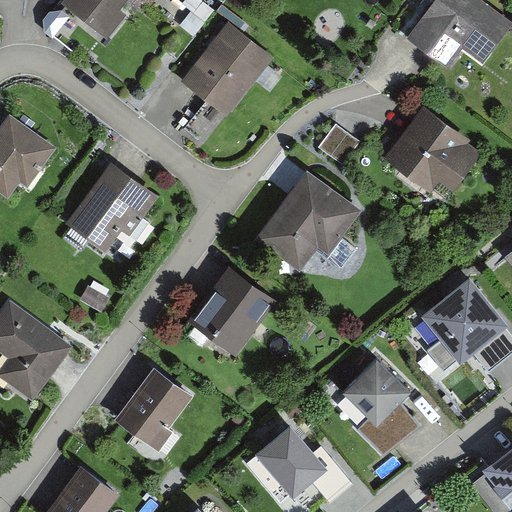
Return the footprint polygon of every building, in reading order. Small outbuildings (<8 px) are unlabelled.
[(67,0),(60,10),(103,42),(119,19),(115,16),(126,0),(67,0)] [(403,43),(445,73),(459,53),(479,68),(509,27),(471,0),(434,0),(419,22),(403,43)] [(223,120),(266,64),(224,31),(181,87),(223,120)] [(387,167),(436,202),(473,151),(423,116),(387,167)] [(21,195),(53,154),(11,122),(0,135),(0,200),(11,187),(21,195)] [(338,123),(322,145),(343,161),(360,139),(338,123)] [(109,172),(82,210),(65,232),(100,258),(117,235),(126,241),(153,203),(109,172)] [(325,263),(359,216),(302,176),(269,223),(253,245),(296,277),(313,254),(325,263)] [(232,360),(274,305),(234,275),(192,330),(232,360)] [(467,353),(486,375),(511,353),(511,344),(498,327),(461,282),(412,322),(450,367),(467,353)] [(42,386),(70,349),(12,305),(0,320),(0,355),(10,363),(0,375),(0,380),(29,403),(42,386)] [(334,397),(364,428),(357,435),(381,460),(414,428),(391,404),(398,397),(367,365),(334,397)] [(150,454),(191,398),(156,374),(116,429),(150,454)] [(285,501),(320,470),(284,429),(248,460),(285,501)] [(506,511),(511,511),(511,443),(475,474),(506,511)] [(310,481),(327,505),(345,491),(327,468),(310,481)] [(106,511),(120,495),(89,472),(58,511),(106,511)]
